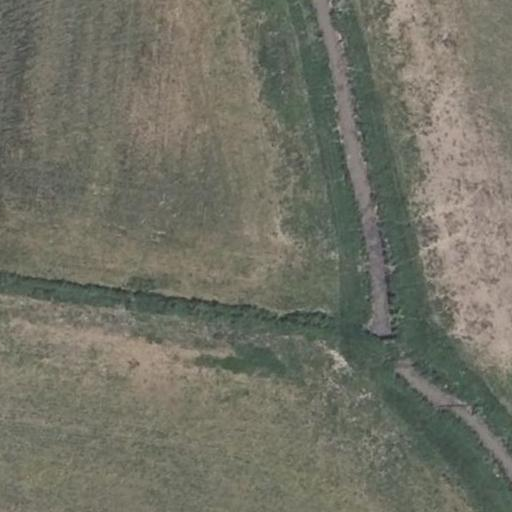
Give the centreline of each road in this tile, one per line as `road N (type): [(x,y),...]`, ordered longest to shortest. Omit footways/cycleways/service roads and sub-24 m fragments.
road 1 (track): [(511,360),(438,350),(350,356),(0,304)]
road 2 (track): [(366,355),(385,389),(477,468),(504,511)]
